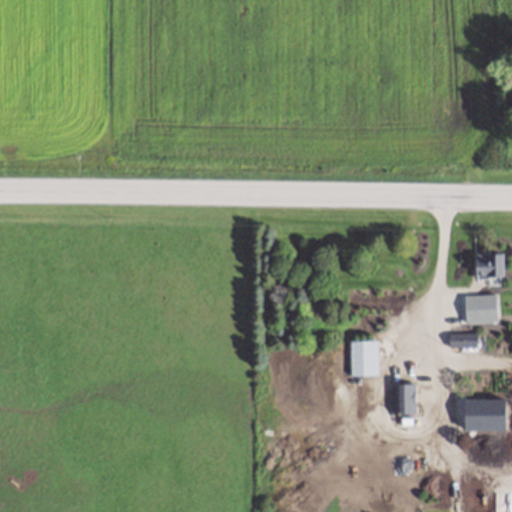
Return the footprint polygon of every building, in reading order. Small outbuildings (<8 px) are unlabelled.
[(505,253),(475,253),(475,279),(505,280),(505,253)] [(485,297),(469,297),(469,310),(485,310),(485,297)] [(449,347),(480,347),(480,333),(449,333),(449,347)] [(377,375),(377,341),(350,341),(350,375),(377,375)] [(400,414),(414,414),(414,384),(400,384),(400,414)]
